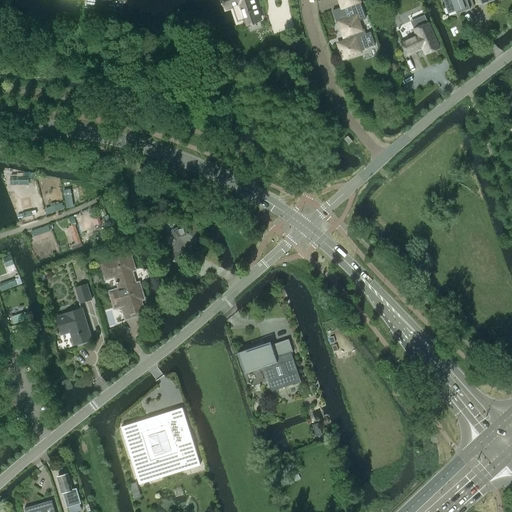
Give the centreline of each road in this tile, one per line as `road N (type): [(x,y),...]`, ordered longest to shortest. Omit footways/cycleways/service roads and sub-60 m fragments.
road 1 (residential): [(0,483),(305,227)]
road 2 (tertiary): [(305,227),(180,159),(0,118)]
road 3 (tertiary): [(443,368),(305,227)]
road 4 (residential): [(385,155),(331,92),(306,0)]
road 5 (residential): [(385,155),(511,52)]
